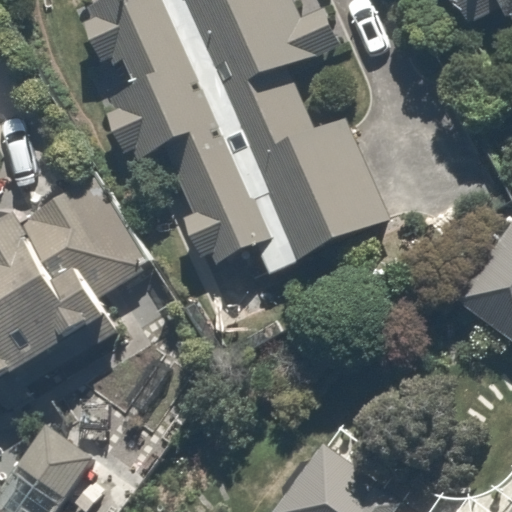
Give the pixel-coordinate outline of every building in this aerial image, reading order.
[(114,0),(60,28),(195,291),(232,272),(245,297),(280,279),(284,287),(312,273),(318,285),(406,240),(352,135),(327,148),(302,98),(324,86),(280,0),(114,0)] [(511,0),(443,0),(464,61),(511,45),(511,0)] [(32,270),(8,284),(0,288),(0,432),(141,345),(118,308),(165,278),(111,195),(22,252),(32,270)] [(511,248),(471,310),(511,337),(511,248)] [(193,511),(53,428),(2,511),(193,511)] [(401,465),(351,430),(293,511),(511,511),(399,511),(379,497),(401,465)]
